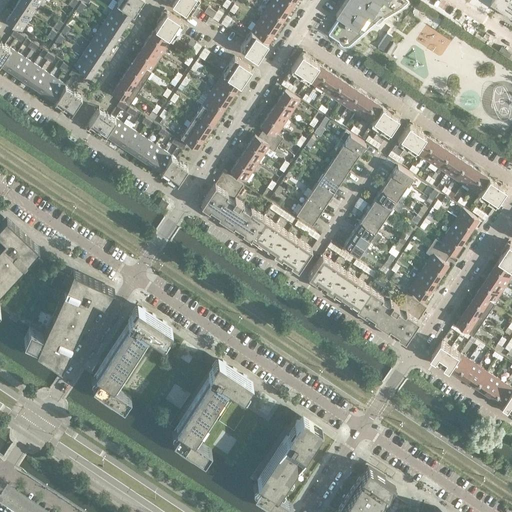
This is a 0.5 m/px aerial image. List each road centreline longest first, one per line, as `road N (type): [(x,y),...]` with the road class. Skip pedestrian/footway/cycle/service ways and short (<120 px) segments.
road 1 (residential): [(363,429),(136,277)]
road 2 (residential): [(296,278),(408,112)]
road 3 (secondary): [(190,511),(43,414)]
road 4 (residential): [(43,414),(136,277)]
road 5 (residential): [(136,277),(0,187)]
road 6 (residential): [(185,204),(272,74)]
road 7 (residential): [(72,128),(157,0)]
road 8 (residential): [(413,355),(496,227)]
road 9 (secondary): [(34,429),(158,511)]
road 10 (residential): [(487,511),(363,429)]
road 11 (residential): [(413,355),(296,278)]
road 12 (residential): [(185,204),(72,128)]
road 13 (residential): [(408,112),(296,38)]
road 14 (residential): [(296,278),(185,204)]
road 15 (residential): [(511,180),(408,112)]
